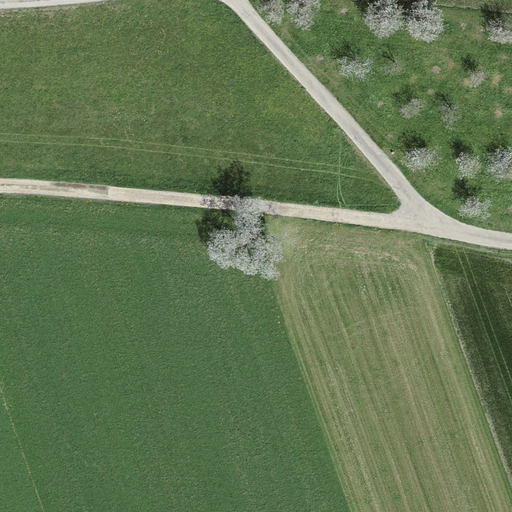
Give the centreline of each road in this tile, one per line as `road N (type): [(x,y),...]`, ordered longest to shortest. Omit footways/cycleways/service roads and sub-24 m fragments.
road 1 (track): [(0,183),(87,183),(424,216)]
road 2 (track): [(424,216),(230,0)]
